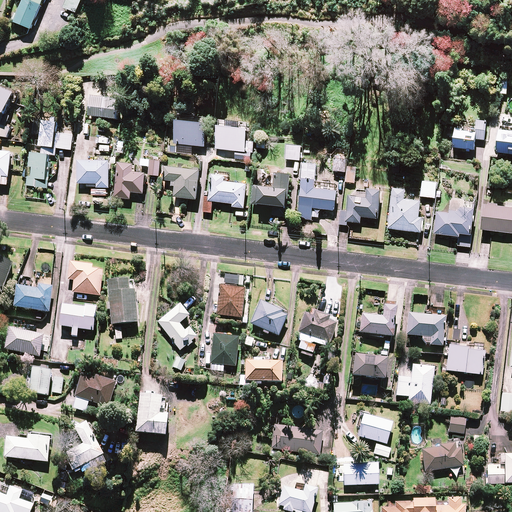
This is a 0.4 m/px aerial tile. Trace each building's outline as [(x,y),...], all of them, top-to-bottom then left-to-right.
[(22,0),(13,22),(30,30),(43,0),(22,0)] [(81,0),(67,0),(64,8),(76,13),(81,0)] [(0,125),(7,128),(10,121),(3,118),(10,102),(15,104),(18,95),(0,87),(0,125)] [(119,100),(91,97),(89,116),(117,119),(119,100)] [(29,153),(28,167),(32,168),(31,177),(27,177),(26,187),(49,189),(50,181),(56,181),(58,160),(49,159),(49,155),(56,156),(57,149),(72,151),(74,130),(63,129),(62,134),(56,134),(57,123),(55,123),(56,118),(51,118),(50,122),(41,122),(41,127),(37,126),(35,146),(42,147),(41,154),(29,153)] [(222,121),(222,128),(218,128),(216,150),(236,151),(235,159),(250,161),(251,153),(246,153),(247,131),(248,123),(222,121)] [(486,122),(478,121),(477,131),(455,128),(453,149),(474,151),(475,140),(484,141),(486,122)] [(205,147),(207,124),(180,122),(176,122),(174,145),(205,147)] [(511,132),(498,132),(497,154),(511,155),(511,132)] [(267,137),(257,136),(256,149),(266,150),(267,137)] [(301,147),(287,146),(286,160),(300,161),(301,147)] [(0,184),(8,185),(12,153),(0,151),(0,184)] [(337,157),(336,171),(346,171),(347,158),(337,157)] [(161,162),(142,160),(141,166),(150,167),(149,174),(159,176),(161,162)] [(88,184),(88,187),(96,188),(110,189),(110,161),(79,161),(78,184),(88,184)] [(134,165),(118,164),(115,198),(135,200),(136,193),(144,194),(146,173),(133,172),(134,165)] [(200,171),(165,167),(164,181),(172,182),(172,186),(176,187),(175,198),(197,200),(200,171)] [(357,168),(347,167),(346,182),(355,183),(357,168)] [(290,176),(274,174),(273,188),(255,186),(253,204),(273,207),(272,216),(286,217),(290,176)] [(224,183),(225,177),(212,176),(210,202),(233,204),(233,207),(245,208),(247,184),(224,183)] [(315,181),(302,179),(298,219),(311,220),(312,209),(335,211),(337,191),(314,189),(315,181)] [(437,184),(422,183),(421,197),(435,199),(437,184)] [(405,190),(393,189),(388,229),(421,233),(423,219),(419,218),(421,202),(404,200),(405,190)] [(381,191),(368,190),(367,192),(367,198),(349,197),(348,212),(341,212),(340,225),(347,226),(347,222),(360,224),(361,218),(378,219),(381,191)] [(465,201),(451,200),(450,212),(438,211),(435,235),(459,237),(458,246),(470,248),(474,210),(465,209),(465,201)] [(212,213),(212,203),(205,203),(204,212),(212,213)] [(511,205),(484,203),(482,231),(511,233),(511,205)] [(13,264),(0,259),(0,292),(2,293),(13,264)] [(92,267),(71,264),(69,281),(74,281),(73,294),(100,297),(102,272),(92,271),(92,267)] [(244,277),(226,275),(225,284),(243,286),(244,277)] [(108,283),(110,304),(106,305),(107,312),(110,311),(111,326),(137,324),(134,281),(108,283)] [(38,291),(17,288),(14,308),(49,313),(53,289),(39,287),(38,291)] [(245,291),(220,288),(217,316),(241,319),(245,291)] [(251,326),(258,329),(257,332),(268,336),(269,334),(278,337),(288,314),(260,303),(251,326)] [(180,351),(186,346),(188,348),(194,343),(193,341),(197,338),(188,327),(184,330),(179,325),(189,317),(180,306),(158,324),(180,351)] [(95,309),(63,307),(61,328),(72,329),(72,337),(77,337),(78,330),(94,331),(95,309)] [(396,308),(383,307),(382,317),(362,316),(360,335),(393,338),(396,308)] [(442,347),(445,318),(445,312),(432,311),(432,314),(426,313),(426,316),(408,315),(407,337),(424,338),(424,346),(442,347)] [(316,344),(326,347),(327,343),(330,344),(336,325),(328,322),(329,318),(314,313),(313,317),(304,315),(299,333),(303,334),(298,350),(303,351),(301,355),(312,358),(316,344)] [(50,338),(9,330),(5,352),(40,359),(41,351),(47,352),(50,338)] [(239,339),(214,336),(211,365),(235,368),(239,339)] [(272,344),(258,341),(256,348),(271,351),(272,344)] [(483,376),(485,345),(475,345),(475,352),(448,350),(446,373),(483,376)] [(387,360),(354,356),(352,377),(385,381),(387,360)] [(282,364),(246,363),(245,382),(282,383),(282,364)] [(434,369),(400,365),(396,396),(409,398),(409,403),(430,405),(434,369)] [(62,394),(63,377),(51,376),(51,372),(32,370),(30,395),(48,396),(49,393),(62,394)] [(95,380),(82,376),(72,409),(86,413),(89,402),(108,408),(116,384),(95,377),(95,380)] [(511,394),(503,394),(501,410),(511,410),(511,394)] [(161,398),(140,396),(136,433),(165,437),(168,416),(160,415),(161,398)] [(392,424),(360,415),(355,437),(386,445),(392,424)] [(465,420),(450,418),(449,433),(464,434),(465,420)] [(204,428),(201,420),(179,430),(184,443),(202,436),(199,430),(204,428)] [(93,470),(107,463),(92,434),(96,431),(91,421),(76,429),(87,452),(68,462),(72,471),(89,463),(93,470)] [(323,432),(274,426),(272,450),(320,455),(323,432)] [(31,435),(31,432),(28,431),(27,436),(21,436),(21,440),(7,439),(5,459),(48,463),(51,437),(31,435)] [(482,437),(474,437),(473,447),(481,447),(482,437)] [(391,450),(376,445),(374,454),(388,459),(391,450)] [(455,450),(454,445),(440,447),(441,449),(421,452),(424,473),(464,467),(461,450),(455,450)] [(511,484),(511,457),(500,457),(499,467),(485,466),(485,485),(511,484)] [(149,466),(128,462),(126,476),(147,479),(149,466)] [(378,486),(378,465),(343,466),(343,486),(378,486)] [(22,491),(8,486),(4,496),(0,494),(0,511),(31,511),(33,505),(19,500),(22,491)] [(252,511),(253,487),(231,486),(230,511),(252,511)] [(311,511),(317,490),(305,487),(303,493),(282,488),(278,506),(284,507),(283,511),(287,511),(311,511)] [(465,511),(465,506),(461,506),(461,498),(449,498),(449,507),(436,507),(435,511),(465,511)] [(433,511),(434,499),(412,499),(412,503),(394,503),(394,507),(381,507),(381,511),(433,511)]
